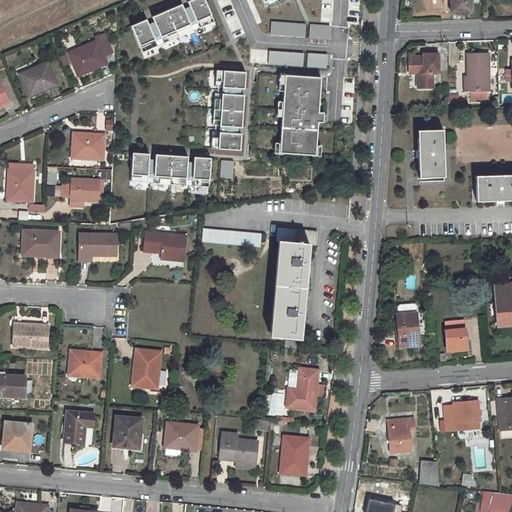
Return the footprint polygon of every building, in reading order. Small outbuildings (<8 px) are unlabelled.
[(217,27),(204,0),(196,0),(132,29),(145,59),(217,27)] [(471,0),(450,0),(450,3),(452,3),(452,12),(472,11),(471,0)] [(307,24),(271,22),(270,35),(306,38),(307,24)] [(332,26),(310,24),(309,37),(331,39),(332,26)] [(106,38),(70,53),(78,75),(106,64),(103,57),(112,53),(106,38)] [(305,54),(269,51),(268,65),(304,68),(305,54)] [(489,53),(467,54),(468,75),(468,90),(489,90),(489,53)] [(330,55),(309,54),(308,67),(329,68),(330,55)] [(438,54),(423,54),(423,56),(409,56),(409,73),(417,72),(417,80),(419,80),(420,87),(432,87),(432,72),(438,72),(438,54)] [(47,63),(20,75),(29,97),(57,85),(47,63)] [(246,74),(224,72),(218,151),(241,152),(246,74)] [(322,80),(285,77),(280,155),(316,157),(322,80)] [(0,106),(3,105),(9,102),(1,83),(0,82),(0,106)] [(105,120),(105,130),(114,131),(114,120),(105,120)] [(443,129),(417,130),(419,178),(445,177),(443,129)] [(73,134),(72,158),(103,159),(104,136),(73,134)] [(212,137),(210,150),(216,151),(218,138),(212,137)] [(212,159),(133,154),(132,176),(210,181),(212,159)] [(221,160),(219,178),(233,179),(234,161),(221,160)] [(100,179),(110,180),(112,170),(102,169),(100,179)] [(9,170),(8,200),(32,201),(33,171),(9,170)] [(511,174),(476,176),(477,202),(511,200),(511,174)] [(63,182),(63,196),(70,196),(71,199),(103,201),(103,191),(102,191),(99,190),(99,183),(99,180),(72,179),(71,182),(63,182)] [(282,242),(273,336),(299,339),(309,244),(315,244),(316,232),(277,228),(276,241),(282,242)] [(203,229),(202,242),(260,247),(262,234),(203,229)] [(24,231),(22,250),(37,251),(37,255),(57,256),(59,232),(24,231)] [(160,254),(160,258),(184,261),(187,236),(144,233),(142,253),(152,253),(153,243),(162,244),(160,254)] [(116,234),(83,234),(83,248),(91,248),(91,255),(116,255),(116,234)] [(153,243),(152,253),(160,254),(162,244),(153,243)] [(511,284),(494,286),(498,326),(511,324),(511,284)] [(399,314),(396,314),(399,347),(420,345),(416,306),(407,307),(408,313),(399,314)] [(464,319),(445,321),(447,351),(467,349),(464,319)] [(15,323),(13,346),(47,348),(48,325),(15,323)] [(136,349),(132,385),(156,388),(160,352),(136,349)] [(71,351),(69,375),(99,377),(100,353),(71,351)] [(289,389),(287,407),(314,410),(318,371),(299,369),(299,370),(297,389),(289,389)] [(0,374),(0,396),(24,397),(25,376),(0,374)] [(506,400),(498,401),(500,429),(511,428),(511,398),(506,399),(506,400)] [(456,426),(456,423),(479,421),(478,401),(454,402),(454,406),(444,407),(446,427),(456,426)] [(67,411),(64,442),(82,444),(84,426),(93,427),(95,414),(67,411)] [(116,417),(114,446),(123,447),(123,445),(139,447),(141,419),(116,417)] [(411,451),(409,428),(414,428),(413,418),(387,421),(391,453),(411,451)] [(261,420),(260,429),(267,430),(268,421),(261,420)] [(5,422),(2,448),(11,449),(11,447),(29,448),(32,425),(5,422)] [(167,423),(164,446),(194,450),(197,426),(167,423)] [(222,433),(219,459),(236,460),(255,462),(257,442),(238,440),(238,434),(222,433)] [(284,436),(281,473),(305,475),(308,438),(284,436)] [(423,463),(421,484),(439,486),(437,465),(423,463)] [(508,511),(511,496),(511,494),(484,491),(483,501),(478,501),(477,510),(486,511),(490,511),(508,511)] [(18,503),(17,511),(47,511),(48,506),(18,503)]
